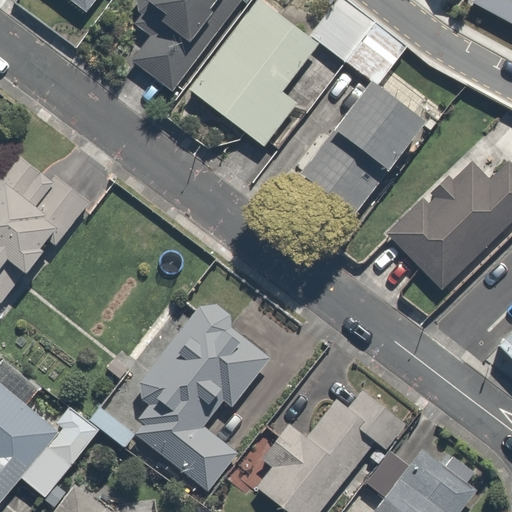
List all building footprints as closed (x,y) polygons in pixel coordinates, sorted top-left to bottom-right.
[(76,0),(60,0),(69,8),(76,0)] [(147,0),(161,11),(126,53),(169,89),(242,0),(147,0)] [(261,0),(252,0),(190,83),(265,140),(298,97),(281,85),(315,40),(261,0)] [(350,0),(329,0),(308,29),(378,81),(407,43),(350,0)] [(511,0),(474,0),(511,20),(511,0)] [(413,113),(363,76),(294,171),(344,208),(413,113)] [(0,154),(0,284),(16,265),(27,274),(111,175),(82,151),(61,176),(15,137),(0,154)] [(444,168),(384,231),(441,285),(511,210),(511,159),(509,157),(493,174),(474,155),(454,177),(444,168)] [(262,355),(192,301),(129,382),(146,395),(124,422),(208,487),(238,449),(202,421),(222,395),(227,399),(262,355)] [(511,334),(501,346),(511,357),(511,334)] [(53,421),(28,400),(39,386),(5,357),(0,362),(0,491),(17,472),(38,490),(93,426),(68,404),(53,421)] [(254,480),(290,511),(310,511),(376,438),(383,443),(404,420),(361,383),(345,401),(334,392),(300,430),(287,419),(259,451),(270,461),(254,480)] [(348,511),(345,509),(343,511),(445,511),(467,482),(423,451),(412,466),(386,448),(365,478),(378,487),(359,511),(348,511)] [(136,511),(93,511),(63,489),(46,511),(165,511),(147,498),(136,511)]
